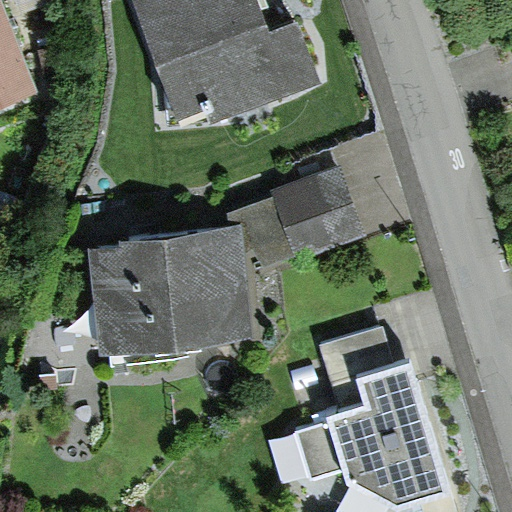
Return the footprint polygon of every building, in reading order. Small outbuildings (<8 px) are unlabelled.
[(2,0),(0,0),(0,106),(39,91),(2,0)] [(131,0),(175,118),(208,106),(212,119),(318,80),(297,23),(272,32),(259,0),(131,0)] [(511,30),(503,34),(511,60),(511,30)] [(339,169),(274,190),(276,196),(229,212),(231,225),(240,224),(243,253),(254,248),(264,267),(296,255),(361,232),(339,169)] [(123,248),(90,252),(103,355),(253,336),(243,253),(239,224),(231,225),(122,239),(123,248)] [(357,377),(397,365),(383,325),(320,344),(340,411),(365,404),(357,377)] [(296,429),(311,478),(347,469),(350,482),(398,508),(452,492),(412,361),(397,365),(357,377),(365,404),(340,411),(330,414),(331,419),(296,429)]
